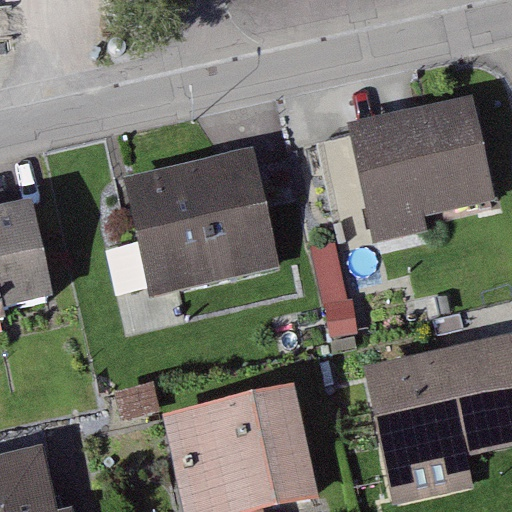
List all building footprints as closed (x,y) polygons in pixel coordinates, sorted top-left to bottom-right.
[(486,120),(367,144),(388,247),(506,223),(486,120)] [(350,249),(377,242),(348,140),(322,147),(350,249)] [(273,168),(149,195),(173,303),(297,275),(273,168)] [(30,216),(0,222),(0,324),(52,312),(30,216)] [(511,363),(387,383),(406,509),(485,496),(480,462),(511,456),(511,363)] [(314,405),(191,430),(207,511),(315,511),(335,508),(314,405)] [(78,511),(70,463),(0,475),(0,511),(78,511)]
